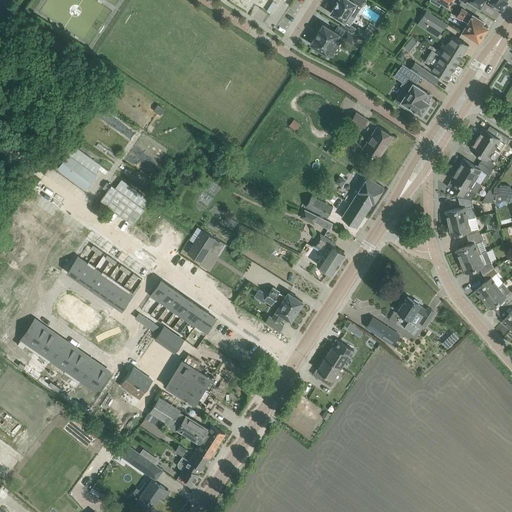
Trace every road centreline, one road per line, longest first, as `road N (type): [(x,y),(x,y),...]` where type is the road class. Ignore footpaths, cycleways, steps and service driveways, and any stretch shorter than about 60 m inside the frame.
road 1 (residential): [(293,361),(41,185)]
road 2 (secondary): [(195,511),(293,361)]
road 3 (secondary): [(293,361),(378,227)]
road 4 (residential): [(511,366),(448,288),(436,252)]
